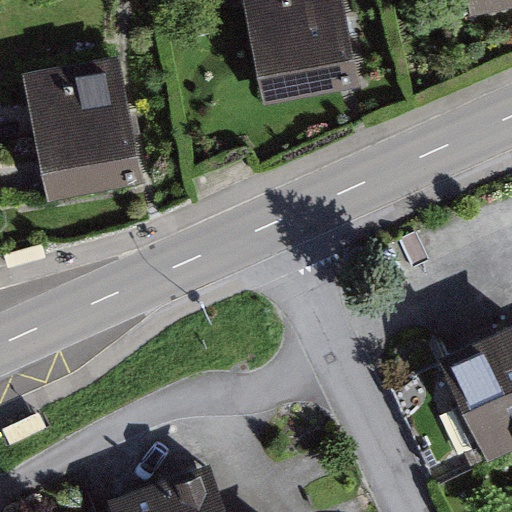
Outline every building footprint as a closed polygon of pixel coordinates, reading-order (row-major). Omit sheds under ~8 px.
[(360,83),(344,0),(248,0),(269,100),(360,83)] [(511,0),(467,0),(471,17),(511,8),(511,0)] [(143,183),(120,64),(27,82),(50,201),(143,183)] [(511,325),(437,359),(469,433),(502,419),(511,414),(511,325)] [(511,414),(502,419),(511,440),(511,414)] [(225,511),(207,464),(100,507),(102,511),(225,511)]
